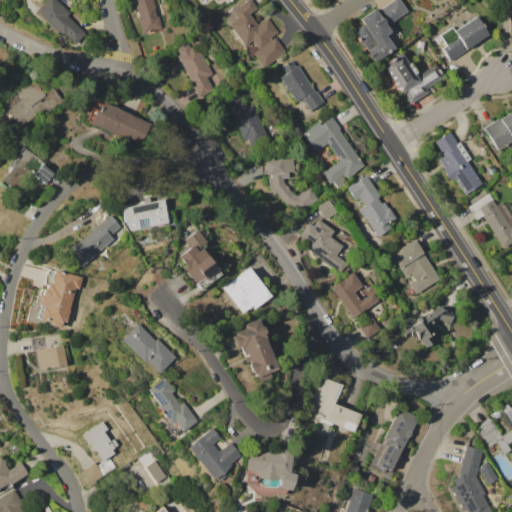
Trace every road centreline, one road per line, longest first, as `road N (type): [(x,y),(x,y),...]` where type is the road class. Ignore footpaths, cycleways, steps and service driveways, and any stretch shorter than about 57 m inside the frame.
road 1 (residential): [(455,398),(364,370),(336,345),(176,114),(122,78),(0,33)]
road 2 (tertiary): [(511,334),(289,0)]
road 3 (residential): [(0,364),(42,224),(89,181),(136,161),(205,152)]
road 4 (residential): [(322,327),(300,359),(287,414),(266,428),(241,409),(164,299)]
road 5 (residential): [(397,511),(455,398),(511,360)]
road 6 (residential): [(79,511),(71,485),(0,386)]
road 7 (residential): [(390,144),(500,73)]
